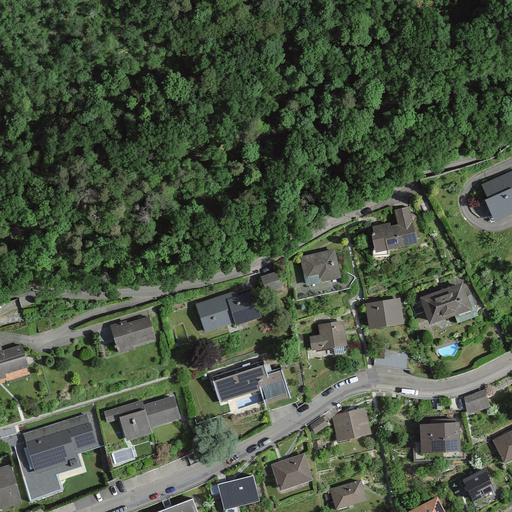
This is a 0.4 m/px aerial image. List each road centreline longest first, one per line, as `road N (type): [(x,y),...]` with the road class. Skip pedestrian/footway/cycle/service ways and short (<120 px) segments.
road 1 (residential): [(0,296),(18,287),(151,292),(259,267),(416,181),(511,143)]
road 2 (track): [(511,63),(384,95),(0,229)]
road 3 (residential): [(92,511),(176,479),(352,384),(451,384),(511,356)]
